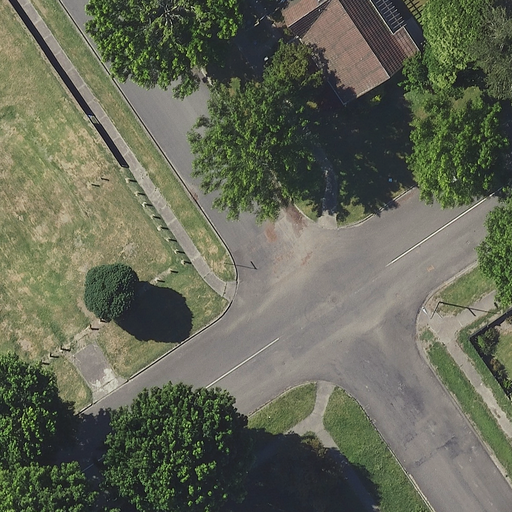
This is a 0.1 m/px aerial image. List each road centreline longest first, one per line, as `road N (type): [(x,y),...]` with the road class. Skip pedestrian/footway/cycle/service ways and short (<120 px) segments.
road 1 (residential): [(21,511),(337,301)]
road 2 (residential): [(147,0),(337,301)]
road 3 (residential): [(480,511),(337,301)]
road 4 (residential): [(337,301),(511,180)]
